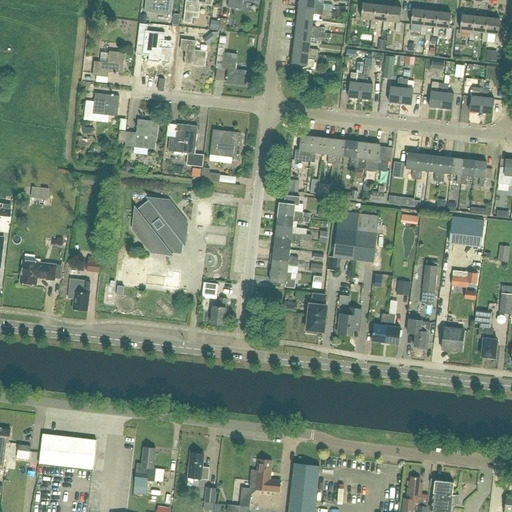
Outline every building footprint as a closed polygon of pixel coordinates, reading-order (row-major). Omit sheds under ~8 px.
[(171,15),(172,0),(146,0),(145,12),(171,15)] [(212,6),(212,0),(192,0),(192,2),(186,1),(184,23),(192,24),(192,18),(199,18),(200,4),(212,6)] [(255,2),(255,0),(229,0),(228,8),(242,10),(244,1),(255,2)] [(316,0),(300,0),(299,8),(324,11),(324,6),(316,5),(316,0)] [(370,30),(375,30),(376,21),(374,21),(376,5),(363,4),(361,19),(371,21),(370,30)] [(383,31),(388,31),(389,22),(387,22),(388,7),(376,5),(374,21),(376,21),(384,22),(383,31)] [(401,8),(388,7),(387,22),(389,22),(397,23),(396,32),(400,33),(401,24),(402,24),(402,23),(400,23),(402,8),(401,8)] [(314,15),(323,16),(324,11),(299,8),(298,19),(314,21),(314,15)] [(421,35),(425,36),(426,27),(424,26),(426,11),(413,10),(413,9),(411,25),(412,25),(422,26),(421,35)] [(436,28),(438,12),(426,11),(424,26),(426,27),(434,28),(433,36),(438,37),(439,28),(436,28)] [(436,28),(439,28),(447,29),(446,38),(451,38),(452,29),(449,29),(451,14),(438,12),(436,28)] [(473,32),(475,17),(462,15),(460,31),(471,32),(469,41),(474,41),(475,32),(473,32)] [(485,34),(487,18),(475,17),(473,32),(475,32),(483,33),(482,42),(487,43),(488,34),(485,34)] [(485,34),(488,34),(495,35),(494,44),(499,44),(500,35),(498,34),(500,20),(487,18),(485,34)] [(313,27),(314,21),(298,19),(296,30),(321,33),(322,28),(313,27)] [(140,24),(138,42),(144,43),(143,55),(149,55),(149,57),(148,61),(169,64),(171,49),(160,47),(160,41),(164,41),(165,33),(147,31),(148,25),(140,24)] [(321,38),(321,33),(296,30),(295,41),(311,43),(312,37),(318,38),(321,38)] [(211,33),(206,37),(211,43),(216,39),(211,33)] [(397,49),(406,49),(406,38),(397,38),(397,49)] [(205,67),(207,52),(195,51),(196,42),(182,40),(181,51),(187,51),(186,57),(185,57),(185,58),(186,59),(185,65),(205,67)] [(347,46),(371,49),(371,43),(348,40),(347,45),(347,46)] [(310,50),(311,43),(295,41),(294,53),(318,56),(319,51),(310,50)] [(487,50),(485,60),(496,62),(497,52),(487,50)] [(125,53),(110,51),(110,53),(102,52),(101,62),(95,61),(93,75),(109,77),(110,72),(115,72),(115,73),(116,74),(117,73),(123,73),(125,53)] [(246,86),(248,71),(236,70),(238,54),(225,53),(223,68),(229,69),(227,84),(246,86)] [(318,61),(318,56),(294,53),(292,64),(308,66),(309,60),(318,61)] [(385,56),(377,56),(376,69),(384,70),(385,56)] [(391,79),(392,66),(394,66),(395,57),(386,56),(383,78),(391,79)] [(372,58),(365,57),(364,69),(371,70),(372,58)] [(405,57),(405,64),(413,65),(414,57),(405,57)] [(446,71),(448,64),(430,61),(428,69),(446,71)] [(456,65),(454,77),(462,78),(464,66),(456,65)] [(502,79),(502,70),(492,70),(492,79),(502,79)] [(360,100),(363,75),(358,74),(356,85),(350,85),(349,98),(360,100)] [(363,75),(360,100),(372,101),(373,87),(366,86),(368,75),(363,75)] [(401,104),(404,80),(398,79),(397,90),(391,89),(389,103),(401,104)] [(404,80),(401,104),(412,106),(413,92),(407,91),(409,80),(404,80)] [(430,108),(441,109),(444,84),(439,84),(433,83),(431,94),(430,108)] [(449,85),(444,84),(441,109),(452,110),(454,97),(448,96),(449,85)] [(470,112),(481,114),(484,89),(479,88),(473,88),(471,99),(470,112)] [(488,101),(489,90),(484,89),(481,114),(493,115),(494,101),(488,101)] [(118,117),(120,96),(114,95),(114,94),(112,94),(112,95),(95,93),(92,114),(118,117)] [(127,132),(126,142),(125,146),(155,150),(159,122),(138,119),(138,126),(137,126),(136,127),(138,127),(137,133),(127,132)] [(203,167),(204,155),(195,154),(198,127),(178,124),(177,130),(176,130),(176,132),(177,132),(176,138),(170,137),(169,151),(188,154),(187,166),(203,167)] [(238,158),(241,134),(214,130),(211,155),(238,158)] [(126,142),(127,132),(120,131),(119,141),(126,142)] [(310,161),(313,137),(302,136),(301,142),(300,151),(296,150),(295,160),(310,162),(310,161)] [(322,154),(324,138),(313,137),(310,161),(315,162),(316,153),(322,154)] [(332,164),(335,139),(324,138),(322,154),(329,155),(328,163),(332,164)] [(345,156),(346,141),(335,139),(332,164),(337,165),(338,156),(345,156)] [(355,167),(358,142),(346,141),(345,156),(351,157),(350,166),(355,167)] [(366,169),(369,143),(358,142),(355,167),(366,169)] [(380,145),(369,143),(366,169),(387,171),(388,162),(390,162),(392,148),(380,147),(380,145)] [(417,179),(420,154),(408,153),(406,169),(413,170),(411,179),(417,179)] [(429,172),(431,156),(420,154),(417,179),(421,180),(422,171),(429,172)] [(439,182),(442,157),(431,156),(429,172),(435,172),(434,181),(439,182)] [(451,174),(453,158),(442,157),(439,182),(444,182),(445,173),(451,174)] [(461,184),(464,160),(453,158),(451,174),(457,175),(456,184),(461,184)] [(473,177),(475,161),(464,160),(461,184),(462,184),(461,191),(465,191),(466,185),(467,176),(473,177)] [(511,160),(506,160),(505,168),(500,167),(498,184),(511,185),(511,160)] [(475,161),(473,177),(479,178),(478,186),(483,187),(484,178),(485,178),(487,162),(475,161)] [(395,163),(393,177),(403,178),(405,164),(395,163)] [(219,181),(220,175),(209,174),(209,169),(203,169),(202,178),(219,181)] [(33,187),(32,198),(40,199),(41,188),(33,187)] [(371,192),(371,199),(384,201),(384,193),(371,192)] [(279,215),(303,218),(304,213),(295,212),(296,205),(299,206),(300,198),(286,196),(285,204),(280,203),(279,215)] [(189,226),(168,200),(150,198),(150,200),(137,210),(135,209),(133,228),(153,254),(171,256),(171,254),(183,255),(184,244),(186,244),(189,226)] [(0,216),(11,217),(12,210),(0,208),(0,210),(0,216)] [(334,257),(374,262),(379,216),(340,211),(334,257)] [(303,222),(303,218),(279,215),(277,226),(293,228),(294,221),(303,222)] [(452,218),(449,242),(482,246),(485,222),(452,218)] [(292,234),(293,228),(277,226),(276,237),(301,240),(311,241),(311,235),(301,234),(301,235),(292,234)] [(300,245),(301,240),(276,237),(275,248),(290,250),(291,243),(300,245)] [(500,246),(499,253),(509,255),(510,247),(500,246)] [(290,256),(290,250),(275,248),(273,259),(298,262),(299,257),(290,256)] [(338,258),(329,257),(328,268),(337,269),(338,258)] [(298,267),(298,262),(273,259),(272,270),(288,272),(289,266),(298,267)] [(55,281),(57,265),(24,261),(21,283),(26,284),(28,286),(32,286),(34,285),(36,285),(37,279),(55,281)] [(87,272),(99,273),(100,263),(88,261),(87,272)] [(323,273),(324,265),(312,264),(311,272),(323,273)] [(422,292),(423,292),(435,294),(438,267),(425,266),(422,292)] [(293,273),(288,272),(272,270),(271,282),(287,284),(286,287),(295,288),(295,285),(296,280),(292,279),(293,273)] [(454,271),(452,285),(457,285),(459,275),(462,275),(462,272),(454,271)] [(468,273),(467,283),(477,284),(478,274),(468,273)] [(322,277),(314,276),(312,287),(320,288),(322,277)] [(396,295),(408,296),(410,283),(398,281),(396,295)] [(70,287),(68,299),(74,299),(73,309),(75,310),(75,311),(80,311),(80,310),(88,311),(90,293),(89,293),(91,282),(84,282),(83,288),(70,287)] [(205,282),(203,295),(217,296),(219,284),(205,282)] [(476,287),(467,286),(465,299),(474,300),(476,287)] [(511,315),(511,304),(511,294),(501,293),(500,313),(511,315)] [(325,306),(326,295),(313,294),(312,304),(310,304),(307,330),(308,330),(308,332),(315,333),(316,331),(324,332),(327,306),(325,306)] [(226,309),(228,300),(221,299),(220,308),(213,307),(211,324),(225,325),(227,309),(226,309)] [(285,302),(284,311),(295,312),(296,303),(285,302)] [(352,336),(353,330),(359,331),(360,327),(362,310),(350,308),(349,315),(341,314),(338,334),(352,336)] [(385,343),(389,315),(382,314),(380,326),(374,325),(374,328),(372,327),(371,334),(373,334),(372,341),(385,343)] [(389,315),(385,343),(398,344),(399,337),(401,337),(402,331),(400,331),(400,328),(394,328),(396,316),(389,315)] [(414,321),(408,320),(407,331),(413,332),(415,332),(414,346),(418,347),(418,350),(427,351),(429,334),(430,323),(429,322),(427,322),(422,322),(422,321),(418,320),(418,321),(414,321)] [(463,345),(464,330),(445,328),(442,349),(460,351),(461,344),(463,345)] [(492,339),(493,330),(479,328),(478,336),(483,336),(481,345),(483,345),(482,357),(495,358),(497,340),(492,339)] [(0,428),(0,466),(3,467),(4,459),(5,459),(7,443),(9,443),(11,429),(0,428)] [(93,469),(97,438),(43,432),(39,463),(93,469)] [(147,481),(154,482),(156,469),(153,469),(156,449),(144,448),(142,464),(137,463),(134,491),(146,493),(147,488),(147,481)] [(208,480),(210,468),(203,467),(204,454),(191,453),(188,478),(208,480)] [(258,471),(251,470),(249,489),(279,492),(281,481),(270,480),(273,461),(261,459),(260,462),(259,461),(258,471)] [(315,511),(320,467),(294,464),(288,511),(249,511),(250,508),(229,506),(227,511),(315,511)] [(420,484),(421,479),(411,478),(411,482),(408,482),(406,500),(404,499),(402,511),(413,511),(415,501),(421,502),(423,484),(420,484)] [(431,511),(428,511),(427,511),(454,511),(455,510),(453,509),(454,504),(458,504),(459,496),(452,495),(454,484),(435,481),(431,511)] [(217,489),(206,488),(205,502),(211,503),(214,503),(215,503),(217,489)] [(214,503),(211,503),(205,502),(204,510),(213,511),(214,504),(214,503)]
